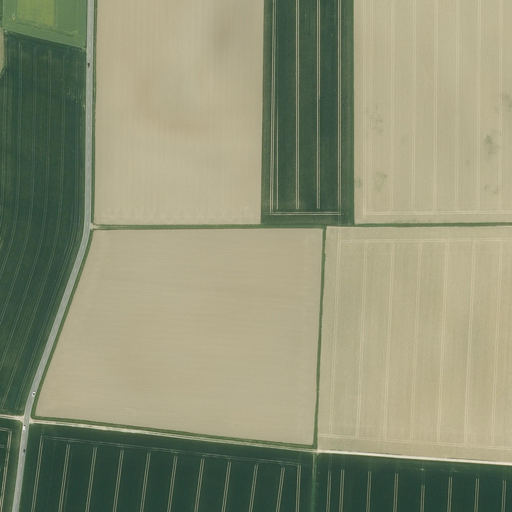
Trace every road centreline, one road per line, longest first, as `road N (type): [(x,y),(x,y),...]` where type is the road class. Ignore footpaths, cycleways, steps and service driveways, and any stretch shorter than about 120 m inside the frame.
road 1 (tertiary): [(14,511),(28,409),(87,227),(90,0)]
road 2 (track): [(511,223),(87,227)]
road 3 (track): [(312,451),(0,415)]
road 4 (track): [(325,225),(312,451)]
road 5 (track): [(352,0),(353,225)]
road 6 (track): [(511,463),(312,451)]
